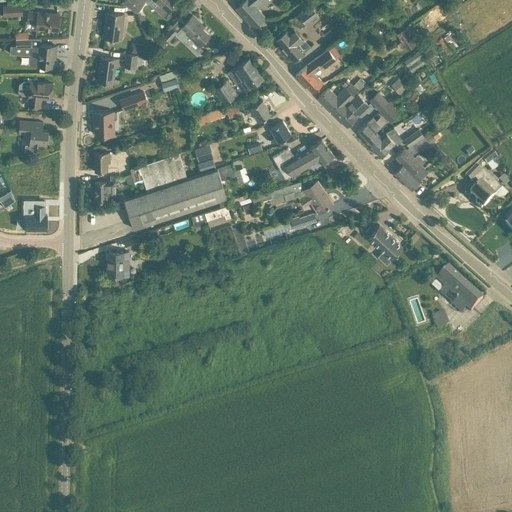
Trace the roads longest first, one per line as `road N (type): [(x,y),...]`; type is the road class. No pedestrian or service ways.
road 1 (secondary): [(511,294),(328,125),(214,0)]
road 2 (tertiary): [(64,511),(68,244)]
road 3 (tertiary): [(68,244),(85,0)]
